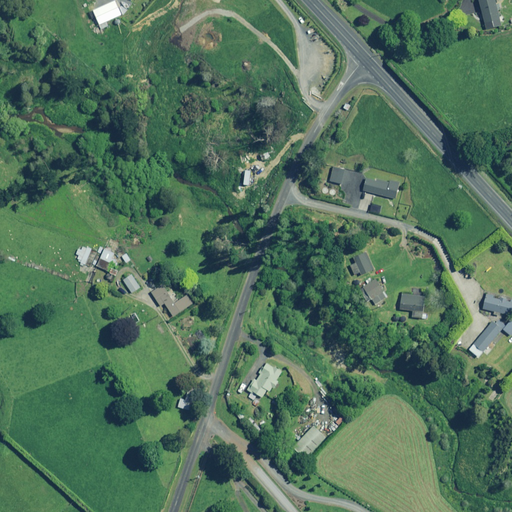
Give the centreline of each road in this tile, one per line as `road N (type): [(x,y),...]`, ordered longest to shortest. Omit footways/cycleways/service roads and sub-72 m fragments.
road 1 (unclassified): [(365,59),(291,176),(173,511)]
road 2 (primary): [(511,218),(365,59)]
